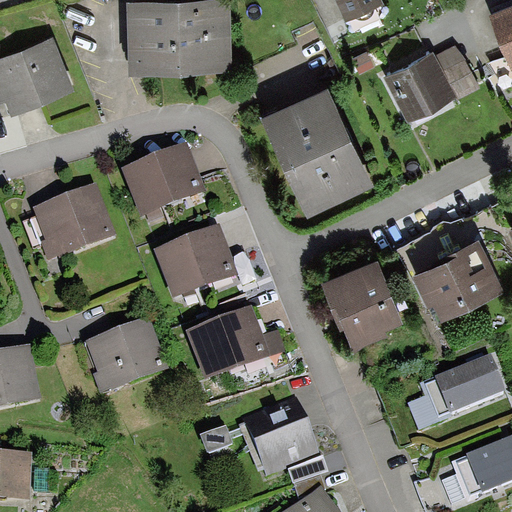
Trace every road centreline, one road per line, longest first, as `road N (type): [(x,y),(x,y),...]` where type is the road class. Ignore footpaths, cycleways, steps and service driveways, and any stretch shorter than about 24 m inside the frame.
road 1 (residential): [(280,256),(235,147),(193,119),(167,119),(0,167)]
road 2 (residential): [(381,511),(280,256)]
road 3 (residential): [(280,256),(511,148)]
